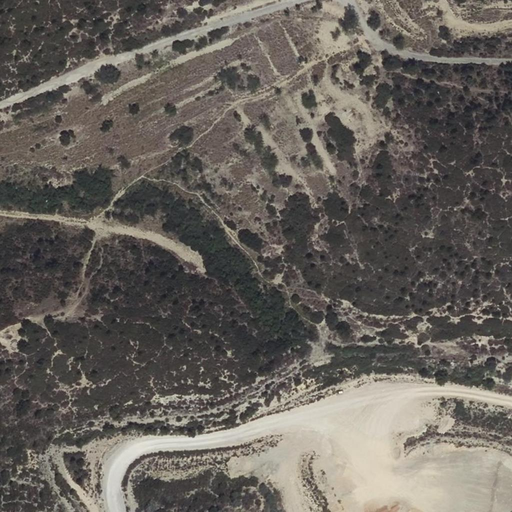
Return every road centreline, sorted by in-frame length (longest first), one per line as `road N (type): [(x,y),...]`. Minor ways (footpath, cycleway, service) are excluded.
road 1 (track): [(299,0),(103,62),(0,105)]
road 2 (track): [(350,0),(402,51),(511,60)]
